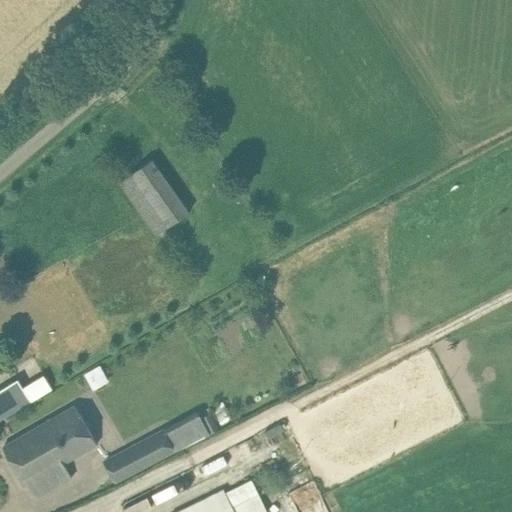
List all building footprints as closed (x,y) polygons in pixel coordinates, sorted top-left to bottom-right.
[(189,213),(164,175),(153,159),(119,181),(154,235),(189,213)] [(0,389),(0,420),(31,401),(18,379),(0,389)] [(75,406),(3,447),(25,485),(27,484),(35,498),(72,477),(64,463),(97,444),(75,406)] [(210,434),(210,433),(218,428),(210,412),(201,417),(198,410),(164,429),(104,460),(116,482),(176,450),(176,452),(210,434)] [(267,511),(259,494),(233,507),(232,506),(219,511),(267,511)]
